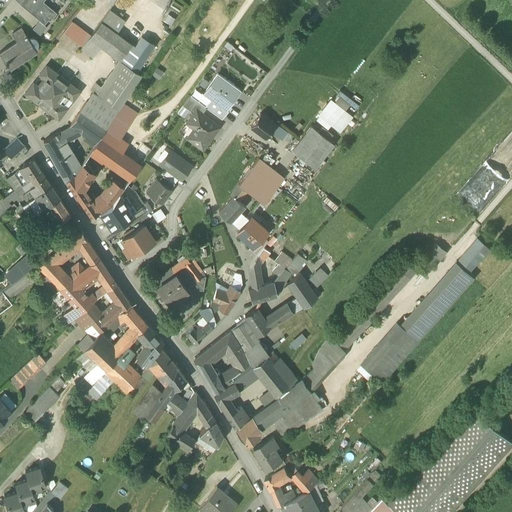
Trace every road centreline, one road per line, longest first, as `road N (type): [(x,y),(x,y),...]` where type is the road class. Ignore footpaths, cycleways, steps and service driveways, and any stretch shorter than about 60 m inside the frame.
road 1 (residential): [(121,277),(172,239),(174,210),(256,98)]
road 2 (residential): [(0,87),(121,277)]
road 3 (residential): [(183,360),(271,511)]
road 4 (residential): [(183,360),(240,313),(247,277),(230,237)]
road 5 (track): [(256,98),(328,0)]
